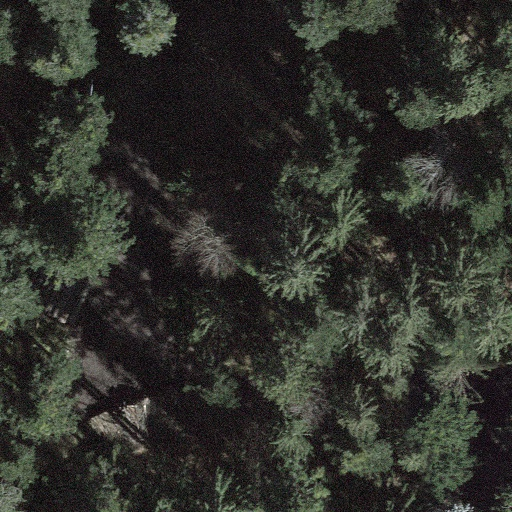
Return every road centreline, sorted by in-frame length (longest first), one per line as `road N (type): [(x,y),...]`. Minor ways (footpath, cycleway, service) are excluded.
road 1 (track): [(198,0),(132,182),(124,309),(143,337),(176,365),(315,418),(401,440),(511,452)]
road 2 (track): [(511,27),(223,216),(124,309),(0,446)]
